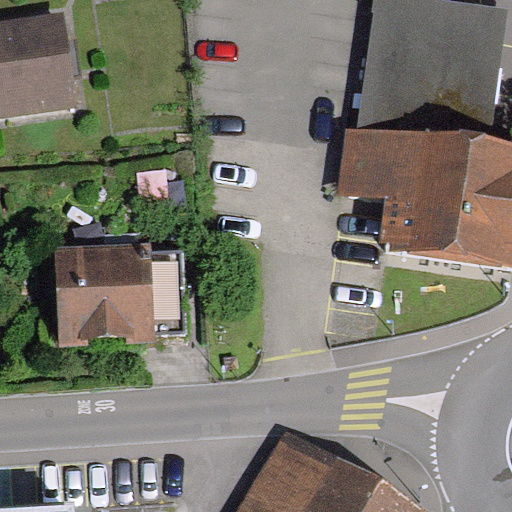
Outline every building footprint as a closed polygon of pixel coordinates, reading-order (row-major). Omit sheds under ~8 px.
[(378,0),(364,116),(493,133),(510,0),(378,0)] [(0,11),(0,104),(78,95),(68,4),(0,11)] [(391,185),(385,233),(511,249),(511,135),(493,133),(364,116),(355,115),(347,179),(391,185)] [(61,239),(67,331),(158,326),(157,317),(153,243),(152,234),(61,239)] [(153,243),(157,317),(188,315),(183,242),(153,243)] [(388,511),(289,450),(249,511),(388,511)]
